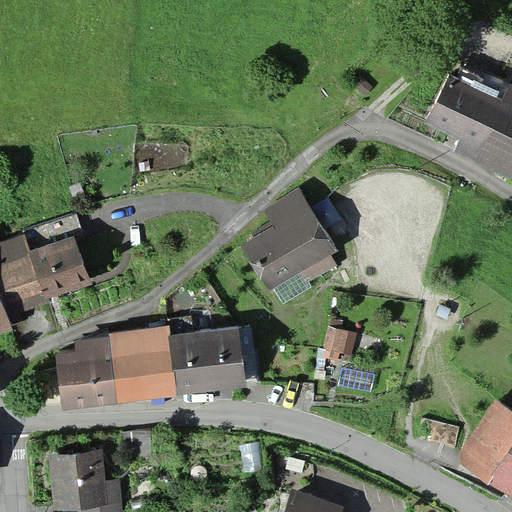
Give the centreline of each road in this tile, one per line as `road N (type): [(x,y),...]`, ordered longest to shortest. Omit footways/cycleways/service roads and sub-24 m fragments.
road 1 (residential): [(511,194),(370,119),(148,302),(10,365),(6,416)]
road 2 (tertiary): [(6,416),(52,423),(263,416),(364,447),(480,511)]
